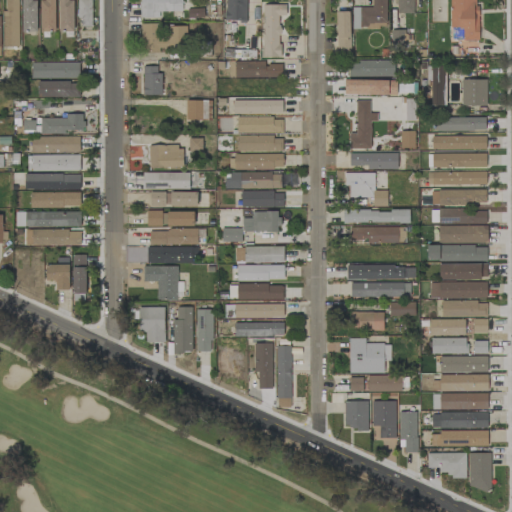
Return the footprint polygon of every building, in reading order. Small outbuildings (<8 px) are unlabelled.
[(18,0),(2,0),(3,47),(19,47),(18,0)] [(36,0),(21,0),(22,32),(37,32),(36,0)] [(39,0),(40,32),(56,31),(54,0),(39,0)] [(58,0),(59,31),(74,31),(73,0),(58,0)] [(91,0),(78,0),(78,26),(91,27),(91,0)] [(161,12),(182,11),(181,0),(139,0),(140,19),(161,19),(161,12)] [(225,0),(225,21),(246,21),(245,0),(225,0)] [(352,8),(352,29),(386,28),(385,0),(371,0),(372,7),(352,8)] [(396,0),(396,13),(413,13),(413,0),(396,0)] [(449,0),(449,28),(463,28),(462,40),(478,40),(479,6),(475,6),(475,0),(449,0)] [(280,57),(280,15),(286,15),(286,5),(263,5),(263,57),(280,57)] [(337,50),(351,50),(350,11),(336,12),(337,50)] [(186,26),(164,26),(164,23),(140,24),(141,52),(162,52),(161,47),(186,46),(186,26)] [(281,64),(264,64),(264,62),(228,61),(227,77),(281,78),(281,64)] [(394,61),(349,61),(348,77),(394,77),(394,61)] [(79,62),(31,63),(31,79),(79,79),(79,62)] [(142,95),(160,95),(160,67),(142,66),(142,95)] [(487,79),(462,79),(461,106),(486,106),(487,79)] [(344,95),(396,96),(396,81),(344,80),(344,95)] [(79,97),(79,82),(38,81),(38,97),(79,97)] [(433,104),(443,102),(442,94),(432,95),(433,104)] [(185,119),(207,120),(207,101),(185,100),(185,119)] [(232,101),(233,115),(282,114),(282,100),(232,101)] [(349,148),(369,148),(370,101),(356,101),(355,133),(349,133),(349,148)] [(236,117),(237,133),(282,133),(282,119),(273,120),(273,116),(236,117)] [(22,117),(22,132),(83,133),(83,118),(22,117)] [(485,118),(436,117),(436,131),(485,132),(485,118)] [(399,132),(400,148),(414,148),(413,131),(399,132)] [(79,136),(30,137),(31,153),(79,152),(79,136)] [(282,137),(237,136),(237,151),(282,152),(282,137)] [(431,150),(486,150),(486,136),(431,137),(431,150)] [(201,152),(202,138),(189,138),(188,151),(201,152)] [(183,167),(182,146),(148,146),(149,168),(183,167)] [(348,154),(349,166),(367,166),(367,170),(397,169),(397,153),(348,154)] [(486,153),(431,155),(431,168),(486,167),(486,153)] [(282,154),(228,155),(228,170),(283,168),(282,154)] [(79,155),(26,156),(27,172),(80,171),(79,155)] [(427,173),(427,185),(486,184),(486,172),(427,173)] [(142,173),(142,190),(189,189),(189,181),(193,180),(193,173),(142,173)] [(224,173),(224,189),(281,188),(280,173),(224,173)] [(374,173),(344,173),(344,186),(349,186),(349,197),(373,198),(372,206),(386,207),(387,191),(373,191),(374,173)] [(79,190),(79,174),(24,175),(24,191),(79,190)] [(486,189),(431,190),(431,205),(486,204),(486,189)] [(241,207),(283,207),(283,191),(241,192),(241,207)] [(80,193),(30,192),(30,207),(80,208),(80,193)] [(197,193),(150,192),(149,205),(196,206),(197,193)] [(437,210),(438,225),(486,224),(486,209),(437,210)] [(408,211),(343,210),(342,222),(408,223),(408,211)] [(80,212),(16,211),(16,226),(80,227),(80,212)] [(146,225),(193,226),(194,212),(146,211),(146,225)] [(278,231),(278,211),(251,212),(251,218),(242,218),(242,232),(278,231)] [(487,225),(438,226),(438,244),(487,243),(487,225)] [(405,228),(349,227),(349,240),(367,240),(367,243),(405,244),(405,228)] [(241,242),(241,228),(221,228),(221,242),(241,242)] [(196,230),(149,229),(149,244),(196,245),(196,230)] [(80,245),(80,230),(24,230),(24,246),(80,245)] [(426,246),(427,261),(486,261),(486,246),(426,246)] [(196,247),(146,248),(147,264),(196,263),(196,247)] [(283,247),(234,247),(234,263),(283,262),(283,247)] [(85,255),(72,255),(72,293),(85,293),(85,255)] [(68,264),(45,264),(45,280),(55,280),(56,290),(68,290),(68,264)] [(438,280),(487,279),(486,264),(438,264),(438,280)] [(236,281),(283,280),(283,265),(236,266),(236,281)] [(346,280),(414,279),(414,265),(346,266),(346,280)] [(177,266),(143,266),(143,282),(156,282),(157,300),(182,299),(182,282),(177,282),(177,266)] [(410,282),(350,283),(350,298),(410,297),(410,282)] [(487,282),(429,283),(429,299),(487,298),(487,282)] [(229,285),(229,297),(236,297),(236,300),(283,300),(283,284),(229,285)] [(441,317),(486,316),(486,301),(441,302),(441,317)] [(415,316),(415,302),(389,303),(389,316),(415,316)] [(283,304),(233,304),(234,318),(283,318),(283,304)] [(163,307),(138,307),(138,331),(145,331),(145,342),(164,342),(163,307)] [(176,321),(166,320),(166,333),(172,333),(172,353),(191,353),(192,307),(176,307),(176,321)] [(195,351),(211,352),(212,310),(196,309),(195,351)] [(383,312),(349,312),(349,330),(383,330),(383,312)] [(464,319),(428,320),(428,336),(464,336),(464,319)] [(487,319),(472,319),(472,332),(486,333),(487,319)] [(283,336),(283,322),(233,323),(234,337),(283,336)] [(382,343),(364,343),(364,338),(348,338),(349,373),(382,373),(382,343)] [(466,338),(430,338),(430,354),(466,354),(466,338)] [(472,353),(486,353),(486,341),(473,341),(472,353)] [(271,343),(253,344),(254,373),(257,373),(257,389),(272,389),(271,343)] [(290,408),(290,346),(276,346),(276,408),(290,408)] [(487,356),(439,356),(439,373),(487,373),(487,356)] [(439,375),(439,391),(487,391),(487,375),(439,375)] [(401,391),(401,376),(365,376),(365,377),(349,378),(349,392),(401,391)] [(487,409),(487,393),(432,394),(432,410),(487,409)] [(367,401),(343,402),(344,430),(368,429),(367,401)] [(372,427),(379,427),(379,438),(395,438),(395,401),(371,402),(372,427)] [(399,453),(416,453),(417,412),(400,412),(399,453)] [(487,428),(486,413),(431,413),(431,429),(487,428)] [(487,431),(430,432),(431,447),(487,447),(487,431)] [(465,453),(426,454),(427,468),(438,467),(439,476),(465,476),(465,453)] [(490,454),(468,453),(468,489),(490,490),(490,454)]
